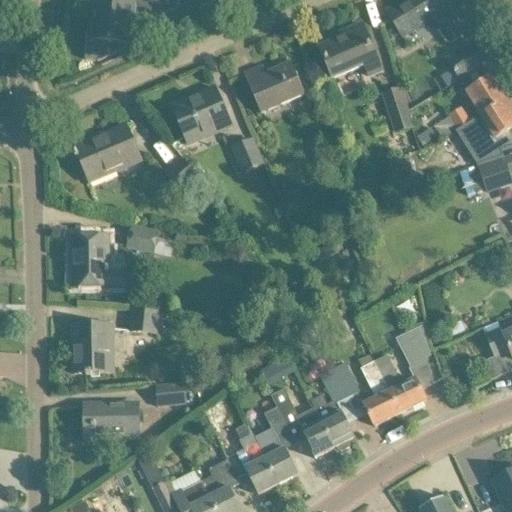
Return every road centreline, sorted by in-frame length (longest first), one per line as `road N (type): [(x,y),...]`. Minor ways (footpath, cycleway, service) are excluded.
road 1 (residential): [(27,125),(36,511)]
road 2 (residential): [(27,125),(314,0)]
road 3 (tertiary): [(511,409),(402,458),(323,511)]
road 4 (residential): [(30,0),(27,125)]
